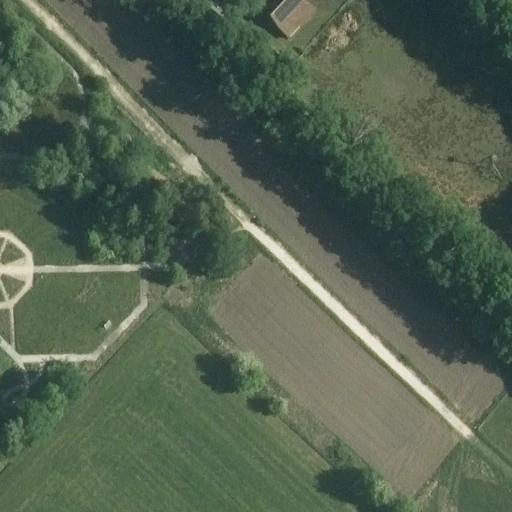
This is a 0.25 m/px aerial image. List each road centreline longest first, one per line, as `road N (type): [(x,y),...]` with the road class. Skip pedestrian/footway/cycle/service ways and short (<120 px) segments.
road 1 (track): [(511,476),(240,215)]
road 2 (track): [(240,215),(25,0)]
